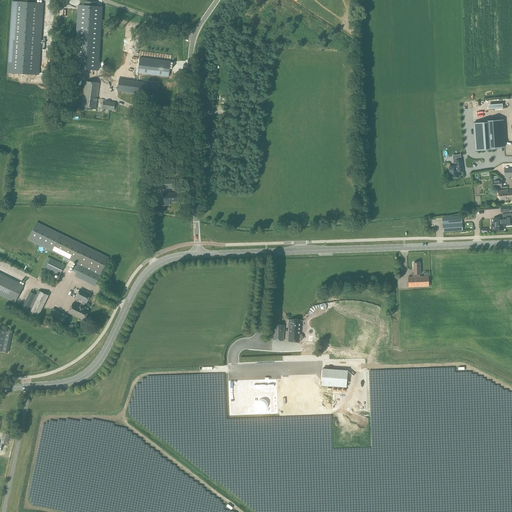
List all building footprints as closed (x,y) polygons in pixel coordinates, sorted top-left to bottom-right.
[(13,2),(8,73),(38,75),(43,3),(36,3),(36,0),(19,0),(19,2),(13,2)] [(73,46),(71,69),(75,69),(99,70),(99,63),(102,63),(105,17),(105,7),(97,7),(97,2),(84,2),(84,6),(76,5),(73,46)] [(132,38),(128,72),(138,73),(142,40),(132,38)] [(140,57),(138,73),(169,77),(171,61),(140,57)] [(159,84),(119,79),(118,91),(158,95),(159,84)] [(82,107),(96,109),(99,83),(86,81),(82,107)] [(115,102),(104,101),(103,110),(114,111),(115,102)] [(505,147),(503,121),(482,122),(482,123),(474,124),(475,150),(496,149),(496,147),(505,147)] [(456,166),(449,167),(451,178),(459,177),(459,172),(463,171),(462,160),(455,160),(456,166)] [(152,180),(153,190),(175,189),(175,179),(152,180)] [(511,189),(501,191),(500,191),(498,191),(500,202),(501,202),(501,201),(511,200),(511,201),(511,200),(511,189)] [(163,194),(164,202),(179,201),(178,193),(163,194)] [(476,205),(484,204),(482,194),(475,195),(476,205)] [(493,219),(494,226),(491,226),(491,231),(504,230),(504,226),(511,225),(511,221),(511,214),(502,214),(502,218),(493,219)] [(443,232),(463,231),(462,216),(442,217),(443,232)] [(109,257),(36,223),(28,241),(64,258),(63,260),(67,262),(68,260),(76,264),(72,271),(77,273),(75,276),(95,286),(109,257)] [(42,267),(60,276),(65,265),(48,256),(42,267)] [(39,279),(54,286),(57,279),(43,272),(39,279)] [(23,285),(0,274),(0,295),(14,302),(23,285)] [(415,277),(408,277),(409,287),(429,287),(428,277),(420,277),(418,277),(415,277)] [(88,310),(89,309),(83,306),(85,303),(86,303),(91,294),(81,289),(76,298),(82,302),(80,306),(74,302),(69,313),(84,320),(89,310),(88,310)] [(49,296),(39,291),(28,313),(38,318),(49,296)] [(410,308),(413,308),(413,311),(430,311),(430,301),(410,302),(410,308)] [(326,307),(325,303),(315,305),(313,305),(314,306),(312,307),(312,306),(310,307),(311,308),(310,309),(310,308),(309,310),(307,314),(310,315),(312,314),(313,312),(315,311),(317,309),(320,309),(322,310),(324,310),(326,309),(326,307)] [(63,324),(67,317),(61,314),(57,322),(63,324)] [(288,341),(300,342),(301,320),(289,319),(289,320),(288,320),(288,324),(289,324),(288,329),(289,329),(288,341)] [(272,340),(283,340),(285,326),(274,325),(272,340)] [(296,367),(296,361),(256,359),(255,362),(259,362),(259,365),(261,365),(261,362),(273,362),(272,366),(277,367),(277,366),(296,367)] [(279,393),(300,394),(301,381),(298,381),(299,368),(233,364),(231,387),(235,388),(235,382),(238,382),(238,389),(263,390),(263,387),(279,388),(279,393)] [(346,387),(348,371),(323,369),(321,386),(346,387)] [(390,384),(387,387),(388,388),(385,391),(387,394),(393,387),(390,384)] [(277,407),(276,413),(297,415),(299,395),(279,393),(279,397),(265,395),(264,406),(277,407)] [(310,407),(310,413),(339,416),(340,396),(324,395),(323,399),(319,399),(319,403),(318,407),(310,407)] [(407,402),(410,404),(410,403),(420,408),(423,403),(410,397),(407,402)] [(343,457),(348,445),(302,427),(302,426),(238,401),(233,414),(237,416),(230,435),(293,459),(299,444),(295,442),(296,439),(343,457)] [(370,434),(371,415),(339,413),(339,415),(336,415),(336,425),(336,433),(370,434)] [(224,428),(233,428),(233,418),(224,419),(224,428)] [(7,446),(9,434),(3,433),(0,444),(7,446)] [(387,480),(441,502),(444,496),(437,494),(438,490),(384,468),(382,474),(389,477),(387,480)] [(272,494),(276,481),(253,473),(252,475),(251,475),(242,498),(265,507),(265,508),(269,510),(275,495),(272,494)] [(321,511),(324,508),(320,506),(321,504),(317,502),(318,500),(310,497),(301,493),(292,511),(287,511),(296,492),(284,487),(273,511),(321,511)]
